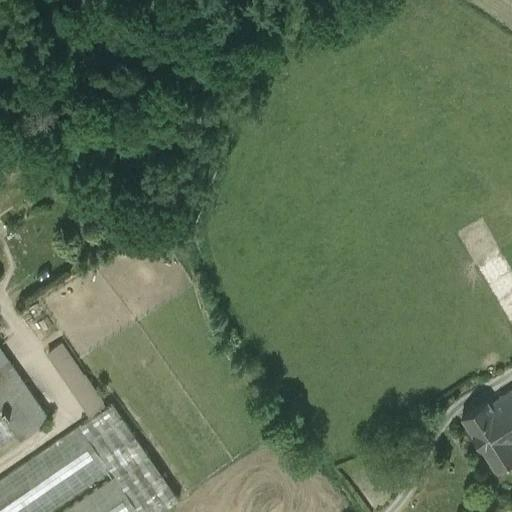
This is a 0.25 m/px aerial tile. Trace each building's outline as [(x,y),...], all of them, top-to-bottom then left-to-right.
[(61,339),(44,351),(86,411),(103,399),(61,339)] [(51,420),(11,361),(0,368),(0,407),(22,440),(51,420)] [(511,392),(494,404),(491,401),(488,403),(511,440),(511,392)] [(511,440),(488,403),(463,419),(496,471),(511,460),(511,440)] [(114,405),(82,427),(112,472),(117,478),(139,511),(162,511),(179,500),(114,405)] [(0,410),(0,449),(18,437),(0,410)] [(82,427),(0,483),(0,511),(52,511),(112,472),(82,427)] [(139,511),(117,478),(66,511),(139,511)]
